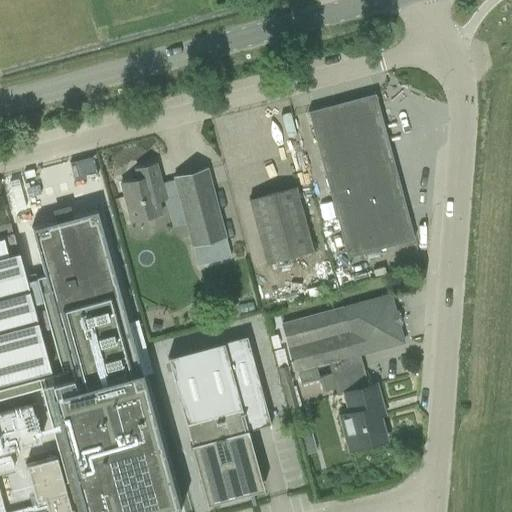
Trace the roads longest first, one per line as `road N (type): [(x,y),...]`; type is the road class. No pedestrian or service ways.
road 1 (residential): [(0,164),(441,43)]
road 2 (tertiary): [(432,494),(461,93),(441,43)]
road 3 (secondary): [(0,103),(382,0)]
